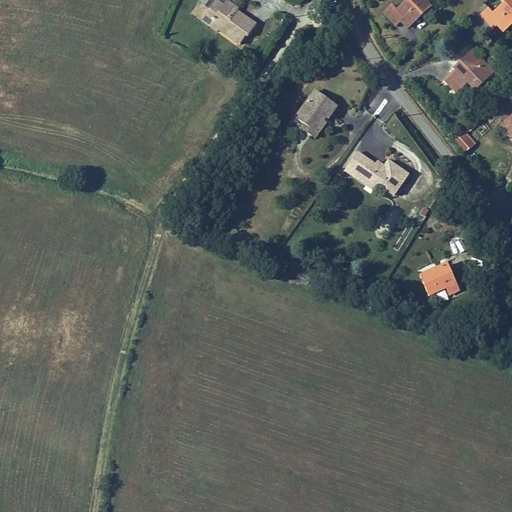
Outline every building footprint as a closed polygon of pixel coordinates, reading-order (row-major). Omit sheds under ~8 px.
[(406,28),(432,6),(426,0),(408,0),(396,11),(391,4),(382,12),(395,26),(400,21),(406,28)] [(489,2),(477,13),(487,24),(491,21),(495,25),(499,21),(506,29),(511,23),(511,0),(505,0),(507,2),(497,11),(489,2)] [(223,6),(215,1),(206,14),(214,19),(210,24),(219,30),(220,28),(226,32),(224,34),(240,45),(246,36),(248,37),(255,25),(243,16),(241,20),(236,16),(238,12),(239,10),(226,1),(223,6)] [(210,24),(214,19),(206,14),(202,19),(210,24)] [(475,92),(495,73),(473,50),(452,69),(455,71),(443,82),(455,95),(467,84),(475,92)] [(315,91),(296,119),(304,125),(313,132),(324,116),(328,119),(336,106),(315,91)] [(511,114),(500,125),(511,139),(511,138),(511,114)] [(324,116),(313,132),(304,125),(301,130),(315,139),(328,119),(324,116)] [(476,144),(465,132),(455,141),(466,153),(476,144)] [(375,165),(358,153),(351,162),(363,171),(359,178),(368,184),(371,180),(378,185),(393,197),(408,176),(388,161),(384,167),(382,170),(375,165)] [(359,178),(363,171),(351,162),(345,171),(373,192),(378,185),(371,180),(368,184),(359,178)] [(460,239),(454,242),(459,252),(465,250),(460,239)] [(443,284),(453,280),(446,264),(419,275),(428,295),(445,288),(443,284)] [(458,293),(453,280),(443,284),(445,288),(448,297),(458,293)]
